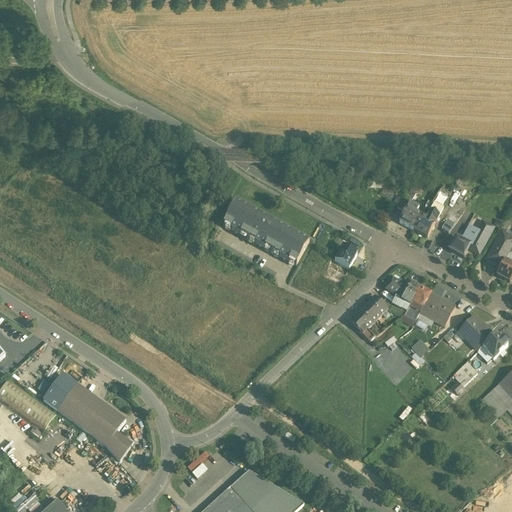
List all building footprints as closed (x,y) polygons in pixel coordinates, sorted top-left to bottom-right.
[(450,199),(440,194),(433,205),(443,210),(450,199)] [(406,199),(397,211),(403,214),(405,215),(407,211),(410,205),(410,206),(412,203),(406,199)] [(309,243),(236,203),(223,226),(296,266),(309,243)] [(443,210),(433,205),(432,206),(428,204),(424,212),(428,214),(438,219),(443,210)] [(410,206),(410,205),(407,211),(415,216),(418,210),(410,206)] [(415,216),(407,211),(403,219),(399,225),(413,232),(420,218),(415,216)] [(438,219),(428,214),(425,221),(420,218),(413,232),(427,240),(438,219)] [(440,232),(447,236),(454,226),(447,222),(440,232)] [(492,229),(482,223),(477,232),(469,247),(470,248),(468,251),(476,255),(483,243),(484,244),(492,229)] [(504,224),(492,241),(496,243),(499,243),(502,238),(503,239),(505,236),(509,227),(504,224)] [(469,228),(461,243),(469,247),(477,232),(469,228)] [(503,239),(502,238),(499,243),(496,243),(486,262),(501,270),(504,263),(509,254),(511,249),(511,239),(505,236),(503,239)] [(461,243),(455,240),(449,251),(448,252),(463,260),(468,251),(470,248),(469,247),(461,243)] [(356,256),(342,249),(335,262),(331,260),(331,261),(349,270),(356,256)] [(511,266),(511,267),(504,263),(501,270),(496,278),(509,285),(511,279),(511,266)] [(400,287),(392,282),(386,291),(397,298),(398,297),(401,298),(405,290),(400,287)] [(420,291),(408,285),(405,290),(401,298),(401,299),(408,303),(412,305),(420,291)] [(430,296),(420,291),(412,305),(422,310),(430,296)] [(455,310),(430,296),(422,310),(419,316),(444,330),(455,310)] [(401,298),(398,297),(397,298),(392,308),(402,313),(408,303),(401,299),(401,298)] [(387,312),(374,298),(363,308),(376,322),(387,312)] [(408,303),(402,313),(406,315),(412,305),(408,303)] [(422,310),(412,305),(406,315),(403,318),(414,325),(419,316),(422,310)] [(376,322),(363,308),(352,319),(365,333),(367,331),(376,322)] [(402,313),(392,308),(389,313),(400,320),(403,318),(406,315),(402,313)] [(494,338),(474,318),(459,334),(478,354),(483,350),(494,338)] [(365,333),(352,319),(348,323),(369,344),(375,339),(367,331),(365,333)] [(500,342),(495,337),(494,338),(483,350),(487,354),(486,355),(493,361),(498,356),(498,357),(502,353),(507,348),(501,341),(500,342)] [(393,338),(384,345),(387,349),(396,342),(393,338)] [(420,342),(411,350),(415,355),(424,347),(420,342)] [(424,347),(415,355),(421,360),(429,352),(424,347)] [(477,376),(467,365),(453,377),(464,388),(477,376)] [(511,375),(499,387),(511,401),(511,375)] [(56,417),(9,382),(0,393),(0,402),(43,434),(56,417)] [(40,383),(36,392),(42,395),(46,386),(40,383)] [(458,385),(451,391),(456,397),(463,390),(458,385)] [(126,423),(77,387),(57,414),(105,450),(119,466),(133,447),(117,436),(126,423)] [(511,406),(511,401),(499,387),(482,401),(498,419),(506,412),(511,406)] [(405,407),(398,419),(402,422),(410,410),(405,407)] [(43,436),(33,430),(30,434),(39,441),(43,436)] [(297,511),(303,507),(248,473),(230,490),(250,511),(297,511)] [(250,511),(230,490),(205,511),(250,511)] [(64,511),(57,503),(47,511),(64,511)]
